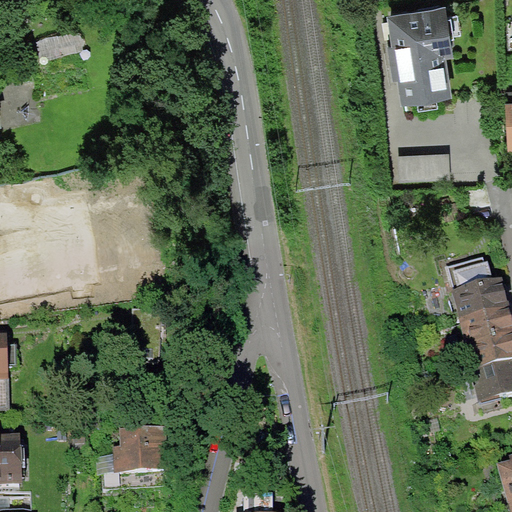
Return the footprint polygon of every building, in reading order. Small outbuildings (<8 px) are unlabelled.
[(450,94),(443,60),(453,58),(444,7),(387,18),(402,103),(450,94)] [(449,154),(397,156),(398,179),(450,177),(449,154)] [(0,204),(0,258),(17,256),(11,203),(0,204)] [(481,264),(448,273),(457,307),(491,299),(481,264)] [(454,308),(459,333),(507,321),(500,296),(491,299),(457,307),(454,308)] [(511,338),(507,321),(459,333),(465,356),(511,343),(511,338)] [(10,337),(0,337),(0,386),(13,386),(10,337)] [(511,343),(465,356),(478,405),(511,395),(511,343)] [(114,435),(116,482),(174,480),(172,433),(114,435)] [(0,444),(0,496),(26,495),(24,444),(0,444)] [(497,465),(508,506),(511,505),(511,454),(508,456),(510,461),(497,465)]
